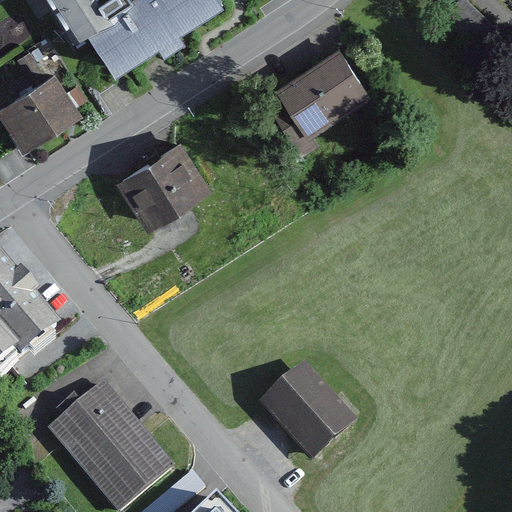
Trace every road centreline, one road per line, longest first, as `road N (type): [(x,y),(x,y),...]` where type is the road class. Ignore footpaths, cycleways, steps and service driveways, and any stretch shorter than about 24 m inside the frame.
road 1 (residential): [(10,197),(180,410),(275,511)]
road 2 (residential): [(318,0),(10,197)]
